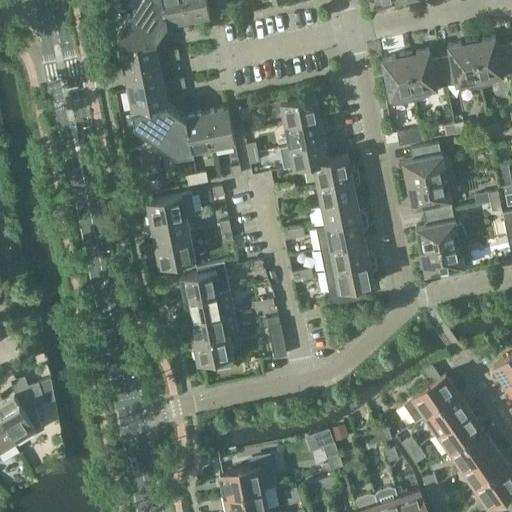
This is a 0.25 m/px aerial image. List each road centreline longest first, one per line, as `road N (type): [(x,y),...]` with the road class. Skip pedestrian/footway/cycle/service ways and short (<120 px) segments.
road 1 (residential): [(129,416),(335,366),(403,300)]
road 2 (residential): [(403,300),(350,34)]
road 3 (tertiary): [(129,416),(78,156)]
road 4 (residential): [(161,68),(350,34)]
road 5 (residential): [(350,34),(511,3)]
road 6 (tertiary): [(78,156),(82,119),(66,45),(52,25)]
road 7 (tertiary): [(52,25),(47,49),(78,156)]
